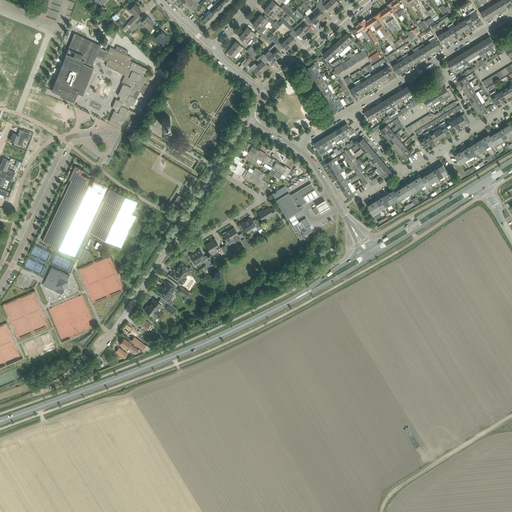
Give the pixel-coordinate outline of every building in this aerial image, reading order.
[(194,0),(188,7),(192,12),(199,4),(197,2),(199,0),(194,0)] [(272,0),(268,5),(278,13),(281,9),(285,12),(287,9),(283,5),(281,7),(272,0)] [(334,7),(327,0),(325,0),(323,2),(320,0),(319,0),(317,2),(318,3),(320,6),(324,10),(327,8),(329,11),(334,7)] [(389,5),(392,10),(393,9),(394,9),(399,17),(402,15),(400,12),(392,0),(387,4),(389,5)] [(398,0),(392,0),(400,12),(403,17),(406,14),(400,5),(401,4),(398,0)] [(503,0),(500,0),(497,2),(502,9),(507,6),(503,0)] [(213,5),(220,12),(225,8),(217,1),(213,5)] [(492,5),(496,13),(502,9),(497,2),(492,5)] [(287,9),(292,14),(294,12),(290,7),(285,3),(283,5),(287,9)] [(312,11),(320,19),(324,15),(322,12),(324,10),(320,6),(318,3),(316,6),(317,7),(312,11)] [(130,8),(129,7),(126,9),(131,14),(132,12),(135,15),(141,10),(141,9),(141,8),(139,6),(138,6),(135,4),(130,8)] [(211,11),(216,16),(220,12),(213,5),(209,9),(211,11)] [(274,18),(278,13),(268,5),(264,10),(274,18)] [(391,21),(396,29),(399,27),(390,14),(392,13),(390,11),(392,10),(389,5),(382,9),(391,22),(391,21)] [(487,9),(491,16),(496,13),(492,5),(487,9)] [(395,28),(391,22),(382,9),(377,13),(382,20),(385,18),(385,19),(392,29),(395,28)] [(485,19),(491,16),(487,9),(481,12),(485,19)] [(471,16),(475,23),(481,20),(475,10),(470,13),(470,14),(471,16)] [(216,16),(211,11),(206,16),(211,21),(216,16)] [(306,19),(310,23),(312,21),(315,24),(320,19),(312,11),(307,15),(306,14),(304,16),(305,17),(306,19)] [(371,17),(380,29),(384,36),(387,33),(380,23),(379,21),(382,20),(377,13),(371,17)] [(207,25),(211,21),(205,14),(203,16),(203,15),(200,18),(207,25)] [(256,19),(265,26),(269,21),(266,19),(261,14),(256,19)] [(466,19),(470,26),(475,23),(471,16),(470,14),(465,17),(466,19)] [(136,21),(131,26),(125,32),(128,35),(134,29),(135,30),(138,27),(139,27),(143,23),(148,28),(145,30),(148,33),(153,28),(151,25),(154,22),(147,16),(139,24),(136,21)] [(128,23),(131,26),(136,21),(133,17),(128,23)] [(298,24),(299,25),(305,32),(310,28),(308,25),(310,23),(306,19),(305,17),(302,20),(298,24)] [(383,41),(387,39),(380,29),(371,17),(367,20),(370,25),(372,27),(373,26),(377,31),(381,38),(383,41)] [(266,27),(265,26),(256,19),(252,24),(262,32),(266,27)] [(460,22),(465,30),(470,26),(466,19),(460,22)] [(364,20),(360,23),(373,42),(376,40),(369,30),(368,31),(366,28),(370,25),(367,20),(365,21),(364,20)] [(419,27),(422,31),(428,28),(423,21),(418,24),(419,27)] [(455,25),(459,33),(465,30),(460,22),(455,25)] [(279,27),(277,29),(280,32),(286,26),(283,23),(281,25),(279,27)] [(370,39),(370,38),(368,34),(360,23),(355,26),(360,33),(362,31),(364,33),(363,34),(370,44),(372,42),(370,39)] [(292,27),(289,29),(293,33),(296,36),(298,34),(300,37),(305,32),(299,25),(298,24),(293,28),(292,27)] [(449,29),(454,36),(459,33),(455,25),(449,29)] [(243,32),(252,39),(255,42),(258,39),(255,37),(256,34),(247,27),(243,32)] [(412,29),(416,35),(417,35),(422,31),(419,27),(413,30),(412,29)] [(409,36),(411,39),(413,37),(416,35),(412,29),(407,33),(409,36)] [(444,32),(449,39),(454,36),(449,29),(444,32)] [(162,30),(158,34),(152,40),(155,43),(159,39),(164,44),(170,38),(162,30)] [(248,44),(252,39),(243,32),(239,37),(245,42),(248,44)] [(443,43),(449,39),(444,32),(439,35),(443,43)] [(60,96),(74,101),(75,98),(77,93),(83,95),(94,68),(91,67),(96,57),(108,61),(106,65),(120,72),(121,71),(126,74),(121,83),(123,84),(118,95),(120,97),(119,100),(116,99),(112,107),(116,109),(115,111),(114,110),(109,121),(120,127),(122,123),(127,126),(131,119),(133,120),(137,112),(129,109),(131,104),(133,105),(140,91),(144,93),(147,86),(143,84),(147,77),(143,75),(147,68),(130,60),(132,57),(127,55),(128,51),(117,46),(115,49),(110,47),(108,51),(100,48),(101,46),(74,33),(52,90),(61,94),(60,96)] [(288,37),(285,39),(291,45),(296,41),(293,38),(296,36),(293,33),(291,35),(289,33),(287,36),(288,37)] [(348,44),(349,45),(354,41),(352,39),(352,38),(347,33),(342,37),(347,43),(348,44)] [(279,42),(273,35),(271,37),(276,43),(281,49),(284,47),(286,50),(291,45),(285,39),(282,41),(280,41),(279,42)] [(485,40),(491,50),(492,51),(494,50),(492,45),(495,44),(490,36),(485,40)] [(343,48),(344,49),(349,45),(348,44),(347,43),(342,37),(337,42),(342,47),(343,48)] [(431,43),(435,50),(441,47),(435,37),(429,40),(431,43)] [(361,42),(360,40),(356,42),(361,49),(364,47),(361,42)] [(479,43),(485,53),(491,50),(485,40),(479,43)] [(232,46),(238,51),(242,46),(236,41),(232,46)] [(333,46),(338,51),(340,53),(344,49),(343,48),(342,47),(337,42),(333,46)] [(269,49),(277,58),(281,54),(279,51),(281,49),(276,43),(269,49)] [(425,46),(430,53),(435,50),(431,43),(425,46)] [(474,46),(479,53),(480,56),(485,53),(479,43),(474,46)] [(234,56),(238,51),(232,46),(228,51),(234,56)] [(328,50),(333,56),(335,58),(337,56),(335,53),(338,51),(333,46),(328,50)] [(420,49),(424,56),(430,53),(425,46),(420,49)] [(469,49),(473,57),(479,53),(474,46),(469,49)] [(264,54),(261,56),(267,62),(269,60),(272,62),(277,58),(269,49),(268,49),(263,53),(264,54)] [(415,52),(419,60),(424,56),(420,49),(415,52)] [(463,52),(468,60),(473,57),(469,49),(463,52)] [(328,60),(333,56),(328,50),(323,54),(328,60)] [(370,56),(374,62),(382,57),(378,51),(370,56)] [(361,52),(349,59),(353,65),(365,58),(361,52)] [(396,57),(395,56),(395,57),(392,52),(386,57),(389,61),(396,57)] [(409,56),(414,63),(419,60),(415,52),(409,56)] [(458,56),(463,63),(468,60),(463,52),(458,56)] [(259,62),(257,65),(262,71),(267,67),(265,64),(267,62),(261,56),(261,55),(256,59),(259,62)] [(404,59),(408,66),(414,63),(409,56),(407,57),(406,55),(402,57),(404,59)] [(320,58),(326,65),(328,63),(322,56),(320,58)] [(453,59),(457,66),(463,63),(458,56),(453,59)] [(398,62),(403,70),(408,66),(404,59),(402,57),(397,60),(398,62)] [(452,70),(457,66),(453,59),(447,62),(452,70)] [(308,67),(311,73),(318,69),(321,67),(317,61),(314,63),(314,64),(308,67)] [(397,73),(403,70),(398,62),(393,66),(397,73)] [(257,65),(255,63),(250,67),(257,76),(262,71),(257,65)] [(383,69),(387,77),(393,73),(388,66),(383,69)] [(311,73),(315,78),(321,74),(318,69),(311,73)] [(378,73),(382,80),(387,77),(383,69),(378,73)] [(340,78),(338,74),(337,73),(337,72),(334,74),(332,76),(333,78),(334,78),(336,81),(340,78)] [(321,74),(315,78),(318,84),(325,79),(323,77),(325,75),(324,73),(321,74)] [(372,76),(377,83),(382,80),(378,73),(372,76)] [(367,79),(371,86),(377,83),(372,76),(367,79)] [(462,87),(470,82),(466,77),(459,81),(458,82),(460,85),(461,84),(462,87)] [(318,84),(321,89),(328,85),(330,84),(327,79),(325,79),(318,84)] [(361,82),(366,90),(371,86),(367,79),(361,82)] [(356,86),(360,93),(366,90),(361,82),(356,86)] [(462,87),(465,92),(473,87),(470,82),(462,87)] [(321,89),(325,95),(331,91),(328,85),(321,89)] [(355,96),(360,93),(356,86),(350,89),(355,96)] [(403,89),(407,97),(413,94),(408,86),(403,89)] [(440,89),(447,100),(446,99),(451,96),(450,93),(445,86),(440,89)] [(465,92),(469,97),(476,93),(473,87),(465,92)] [(502,90),(507,98),(511,94),(511,93),(508,87),(502,90)] [(397,92),(402,100),(407,97),(403,89),(397,92)] [(435,92),(439,100),(441,103),(447,100),(440,89),(435,92)] [(496,104),(502,101),(497,93),(495,90),(490,93),(492,97),(496,104)] [(497,93),(502,101),(507,98),(502,90),(497,93)] [(331,91),(325,95),(328,100),(336,95),(335,93),(333,94),(331,91)] [(392,96),(397,103),(402,100),(397,92),(392,96)] [(429,95),(434,103),(439,100),(435,92),(429,95)] [(476,93),(469,97),(472,102),(479,98),(476,93)] [(337,94),(336,95),(328,100),(331,105),(338,101),(341,100),(337,94)] [(425,98),(424,99),(426,103),(425,103),(427,107),(434,103),(429,95),(426,97),(426,96),(424,97),(425,98)] [(387,99),(393,108),(394,110),(396,108),(394,105),(397,103),(392,96),(387,99)] [(472,102),(475,108),(482,103),(479,98),(472,102)] [(382,102),(386,110),(387,112),(393,108),(387,99),(382,102)] [(338,101),(331,105),(335,111),(344,105),(341,100),(338,101)] [(376,105),(381,113),(386,110),(382,102),(376,105)] [(486,109),(482,103),(475,108),(478,113),(486,109)] [(371,109),(376,116),(381,113),(376,105),(371,109)] [(370,119),(376,116),(371,109),(366,112),(370,119)] [(457,118),(462,125),(467,122),(463,114),(457,118)] [(170,117),(161,117),(162,127),(171,126),(170,117)] [(452,121),(457,128),(462,125),(457,118),(452,121)] [(447,124),(451,131),(457,128),(452,121),(451,119),(446,122),(447,124)] [(441,127),(446,135),(451,131),(447,124),(446,122),(445,121),(440,124),(442,127),(441,127)] [(342,127),(346,133),(348,136),(353,133),(347,123),(342,127)] [(503,128),(508,136),(511,133),(507,124),(504,126),(505,127),(503,128)] [(381,130),(385,135),(391,129),(387,125),(381,130)] [(340,136),(346,133),(342,127),(336,130),(340,136)] [(436,130),(441,138),(446,135),(441,127),(436,130)] [(431,134),(435,141),(441,138),(436,130),(435,128),(429,131),(431,134)] [(498,129),(504,139),(508,136),(503,128),(501,129),(501,128),(498,129)] [(13,133),(10,140),(14,142),(14,143),(20,145),(23,137),(28,139),(30,133),(20,129),(18,135),(13,133)] [(391,129),(385,135),(389,140),(395,134),(391,129)] [(495,133),(500,142),(501,144),(505,141),(504,139),(498,129),(495,131),(496,132),(495,133)] [(331,133),(336,142),(342,139),(340,136),(336,130),(331,133)] [(325,136),(329,143),(331,145),(333,144),(336,142),(331,133),(330,132),(328,133),(328,134),(325,136)] [(485,137),(490,145),(494,142),(495,144),(488,133),(486,134),(487,136),(485,137)] [(492,133),(489,134),(495,144),(497,146),(501,144),(500,142),(495,133),(493,134),(492,133)] [(395,134),(389,140),(393,145),(399,139),(395,134)] [(425,137),(430,144),(435,141),(431,134),(425,137)] [(320,140),(324,146),(329,143),(325,136),(320,140)] [(480,138),(486,147),(490,145),(485,137),(483,138),(483,136),(480,138)] [(425,148),(430,144),(425,137),(420,140),(425,148)] [(358,143),(362,148),(367,143),(363,138),(358,143)] [(476,142),(483,152),(483,153),(487,150),(486,147),(480,138),(477,139),(478,141),(476,142)] [(399,139),(393,145),(397,149),(403,144),(399,139)] [(324,146),(320,140),(314,143),(318,150),(324,146)] [(417,145),(420,150),(423,148),(418,140),(416,141),(415,142),(414,143),(416,146),(417,145)] [(244,158),(249,161),(257,149),(254,147),(255,146),(251,144),(250,145),(245,141),(241,148),(248,152),(244,158)] [(471,143),(479,155),(483,152),(476,142),(475,143),(474,141),(471,143)] [(367,143),(362,148),(366,153),(371,148),(367,143)] [(468,147),(473,155),(474,157),(479,155),(471,143),(469,145),(470,146),(468,147)] [(403,144),(397,149),(401,154),(407,148),(403,144)] [(463,148),(469,158),(473,155),(468,147),(466,148),(466,147),(463,148)] [(371,148),(366,153),(370,157),(376,153),(371,148)] [(407,148),(401,154),(405,159),(414,151),(412,149),(410,151),(407,148)] [(459,152),(464,160),(469,158),(463,148),(460,150),(461,151),(459,152)] [(257,149),(249,161),(254,164),(258,159),(262,161),(265,163),(269,157),(264,153),(264,152),(260,150),(259,151),(257,149)] [(460,163),(464,160),(459,152),(458,153),(457,152),(454,154),(460,163)] [(374,162),(380,157),(376,153),(370,157),(367,160),(369,162),(372,164),(374,162)] [(241,158),(236,155),(229,167),(231,169),(235,172),(236,171),(241,175),(245,168),(243,167),(238,164),(241,158)] [(269,173),(274,176),(281,164),(279,163),(279,162),(275,159),(274,160),(269,157),(265,163),(268,165),(272,168),(269,173)] [(350,164),(353,162),(349,157),(346,159),(347,159),(344,161),(347,166),(350,164)] [(374,162),(378,167),(384,162),(380,157),(374,162)] [(3,158),(0,166),(0,168),(2,169),(1,172),(13,177),(15,172),(9,169),(11,166),(8,165),(10,160),(3,158)] [(326,163),(330,169),(336,165),(335,161),(337,160),(336,158),(326,163)] [(355,162),(358,167),(361,165),(363,164),(360,160),(359,161),(359,159),(360,159),(359,158),(357,160),(355,162)] [(376,169),(380,174),(382,172),(388,167),(384,162),(378,167),(376,169)] [(281,164),(274,176),(279,179),(282,174),(286,176),(290,178),(294,172),(288,169),(289,168),(284,165),(284,166),(281,164)] [(438,166),(444,175),(448,173),(443,164),(441,165),(441,164),(438,166)] [(330,169),(333,174),(340,170),(336,165),(330,169)] [(63,197),(42,240),(70,253),(75,255),(87,230),(92,233),(121,246),(132,223),(135,225),(138,217),(136,215),(131,213),(137,201),(126,196),(113,189),(109,187),(108,189),(106,188),(107,186),(92,179),(94,176),(91,175),(93,176),(91,178),(81,173),(83,169),(76,166),(69,179),(67,184),(66,184),(60,196),(63,197)] [(435,170),(440,178),(444,175),(438,166),(435,167),(436,169),(435,170)] [(251,181),(253,182),(261,170),(256,167),(252,173),(248,170),(245,168),(241,175),(246,178),(246,179),(250,182),(251,181)] [(392,172),(388,167),(382,172),(380,174),(376,177),(377,179),(382,176),(384,174),(387,177),(392,172)] [(340,170),(333,174),(336,179),(343,175),(341,173),(345,171),(343,168),(340,170)] [(435,180),(436,180),(438,179),(440,178),(435,170),(433,171),(432,169),(429,171),(435,180)] [(261,170),(253,182),(256,184),(255,185),(259,188),(260,187),(265,190),(268,186),(270,187),(272,185),(266,182),(262,179),(266,174),(261,170)] [(426,175),(431,183),(433,186),(437,183),(435,180),(429,171),(427,172),(428,174),(426,175)] [(0,186),(3,187),(6,179),(12,181),(13,177),(1,172),(0,174),(0,186)] [(416,178),(421,186),(425,184),(426,186),(427,186),(421,176),(420,174),(417,176),(418,177),(416,178)] [(421,176),(427,186),(431,183),(426,175),(424,176),(424,174),(421,176)] [(190,192),(197,178),(190,175),(183,189),(190,192)] [(343,175),(336,179),(340,185),(349,179),(347,177),(345,178),(343,175)] [(411,179),(417,189),(421,186),(416,178),(415,179),(414,178),(411,179)] [(348,183),(350,182),(349,179),(340,185),(343,190),(350,186),(348,183)] [(408,183),(413,192),(414,193),(418,191),(417,189),(411,179),(409,181),(409,182),(408,183)] [(276,200),(287,218),(288,217),(303,208),(301,205),(318,195),(311,182),(290,195),(285,186),(272,194),(276,200)] [(403,185),(409,194),(413,192),(408,183),(406,184),(405,183),(403,185)] [(350,186),(343,190),(346,196),(347,196),(353,192),(356,190),(353,184),(352,185),(350,186)] [(399,189),(404,197),(409,194),(403,185),(400,186),(401,188),(399,189)] [(390,192),(395,200),(399,198),(394,190),(393,188),(391,190),(391,191),(390,192)] [(399,198),(400,199),(404,197),(399,189),(398,190),(397,188),(394,190),(399,198)] [(385,193),(391,203),(395,200),(390,192),(388,193),(387,192),(385,193)] [(381,197),(386,206),(387,207),(392,205),(391,203),(385,193),(382,195),(383,196),(381,197)] [(173,204),(179,208),(184,199),(178,195),(173,204)] [(376,199),(382,208),(386,206),(381,197),(380,198),(379,197),(376,199)] [(321,200),(316,203),(321,212),(325,209),(330,207),(324,198),(321,200)] [(373,202),(378,211),(382,208),(376,199),(374,200),(374,201),(373,202)] [(368,204),(370,207),(373,213),(378,211),(373,202),(371,203),(370,202),(368,204)] [(276,211),(274,207),(270,209),(269,207),(262,211),(262,210),(258,213),(262,219),(271,214),(272,216),(277,212),(276,211)] [(240,224),(243,229),(245,232),(256,226),(257,228),(259,230),(262,228),(260,226),(261,226),(256,219),(253,220),(251,217),(247,219),(248,220),(240,224)] [(293,225),(288,217),(287,218),(300,240),(306,237),(305,236),(312,231),(309,226),(311,225),(306,217),(301,221),(303,225),(299,227),(296,223),(293,225)] [(223,234),(227,242),(233,238),(235,241),(240,238),(238,235),(239,235),(234,227),(226,232),(226,231),(223,233),(223,234)] [(247,249),(250,247),(244,238),(241,240),(247,249)] [(205,245),(208,249),(211,253),(216,250),(215,250),(220,247),(218,243),(215,239),(205,245)] [(233,257),(231,254),(225,244),(221,247),(227,256),(229,259),(233,257)] [(194,252),(190,254),(192,259),(193,260),(192,260),(195,265),(200,262),(204,260),(204,261),(207,265),(204,267),(205,267),(202,268),(205,273),(208,272),(210,271),(211,271),(215,268),(216,268),(216,267),(214,265),(209,256),(206,258),(205,257),(205,256),(204,256),(203,252),(200,248),(196,251),(194,252)] [(173,270),(169,275),(174,278),(183,284),(187,278),(185,277),(188,274),(189,275),(191,271),(193,270),(191,266),(189,269),(185,266),(181,263),(176,271),(173,270)] [(64,290),(68,281),(67,281),(70,275),(52,266),(45,281),(47,287),(54,290),(60,288),(64,290)] [(176,288),(167,281),(163,287),(161,287),(158,291),(162,294),(160,297),(166,302),(176,288)] [(180,286),(177,291),(184,296),(185,299),(191,296),(189,292),(180,286)] [(159,310),(162,305),(154,299),(151,303),(152,303),(150,306),(149,305),(145,310),(154,316),(156,317),(160,311),(159,310)] [(172,305),(169,303),(165,309),(176,317),(177,316),(178,314),(176,309),(176,308),(172,305)] [(140,316),(136,322),(142,326),(140,329),(144,332),(146,329),(148,330),(152,325),(146,321),(140,316)] [(85,330),(95,326),(93,320),(83,324),(85,330)] [(134,336),(131,341),(143,350),(146,345),(134,336)] [(139,350),(135,347),(130,343),(124,338),(120,344),(126,348),(128,347),(132,351),(136,353),(139,350)]
